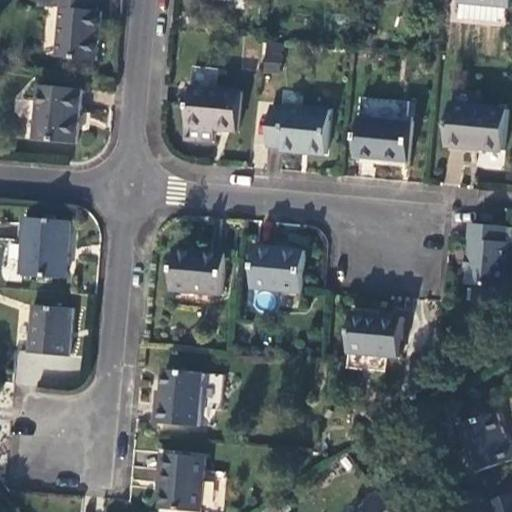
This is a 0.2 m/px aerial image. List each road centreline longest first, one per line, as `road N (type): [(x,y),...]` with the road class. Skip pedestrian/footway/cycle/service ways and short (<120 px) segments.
road 1 (residential): [(128,187),(105,449),(67,448)]
road 2 (residential): [(128,187),(386,212)]
road 3 (residential): [(145,0),(128,187)]
road 4 (residential): [(0,177),(128,187)]
